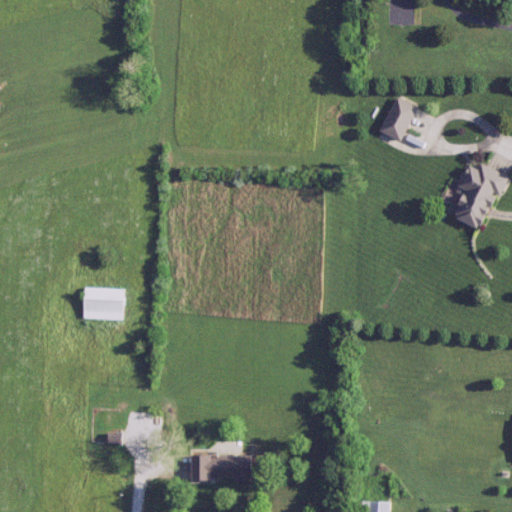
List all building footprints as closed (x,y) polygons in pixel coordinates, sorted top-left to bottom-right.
[(407,141),(423,107),(401,97),(385,131),(407,141)] [(458,216),(491,229),(511,176),(479,163),(458,216)] [(133,288),(92,288),(92,319),(132,320),(133,288)] [(200,481),(259,481),(259,455),(199,455),(200,481)] [(395,511),(396,501),(366,501),(365,511),(395,511)]
